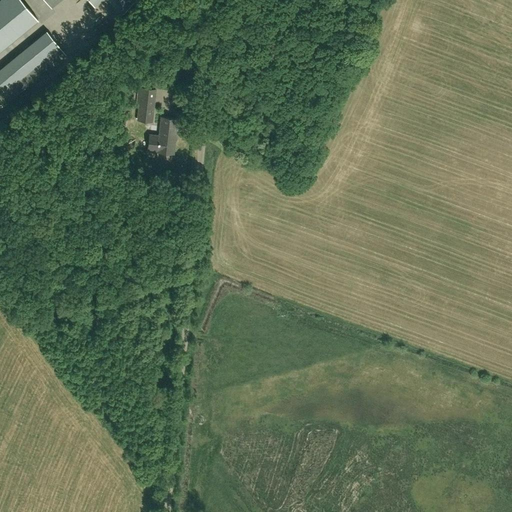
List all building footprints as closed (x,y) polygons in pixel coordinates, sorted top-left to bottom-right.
[(21,0),(0,0),(0,49),(37,19),(21,0)] [(125,0),(108,0),(121,14),(130,6),(125,0)] [(46,30),(0,68),(0,94),(59,46),(46,30)] [(69,47),(81,42),(76,33),(65,38),(69,47)] [(152,119),(155,87),(142,85),(138,117),(152,119)] [(173,153),(177,118),(161,117),(159,135),(149,134),(147,149),(157,150),(157,152),(173,153)]
